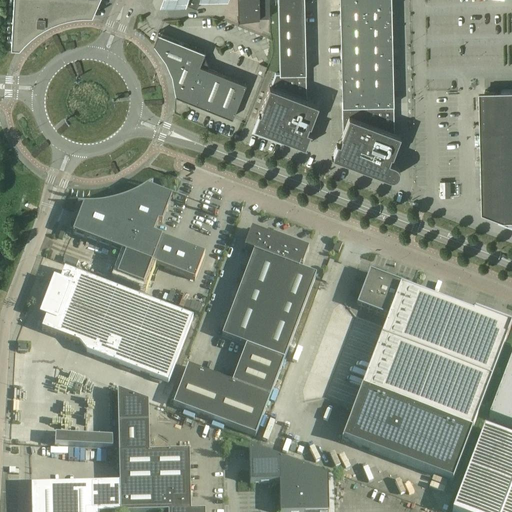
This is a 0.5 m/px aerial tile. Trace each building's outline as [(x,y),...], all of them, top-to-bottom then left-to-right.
[(92,16),(98,0),(13,0),(11,48),(19,48),(25,42),(31,37),(37,31),(44,27),(51,23),(59,20),(67,18),(75,16),(84,16),(92,16)] [(196,9),(199,0),(185,0),(184,4),(196,9)] [(238,18),(269,17),(269,0),(237,0),(237,15),(237,18),(238,18)] [(259,112),(253,126),(306,146),(306,145),(305,144),(310,132),(311,132),(311,131),(306,130),(309,124),(310,124),(318,103),(306,99),(303,0),(277,0),(279,73),(275,73),(271,85),(269,85),(261,106),(263,106),(261,112),(259,112)] [(399,173),(399,169),(398,165),(394,163),(394,150),(400,134),(394,132),(390,0),(339,0),(342,131),(341,136),(342,136),(340,142),(336,141),(336,142),(337,142),(332,155),(331,154),(331,155),(389,177),(393,178),(397,176),(399,173)] [(158,32),(157,32),(152,44),(153,45),(153,44),(165,60),(171,75),(175,94),(174,94),(174,95),(232,118),(246,83),(207,65),(204,59),(205,51),(204,51),(158,33),(158,32)] [(267,67),(259,64),(256,73),(263,76),(267,67)] [(482,212),(503,220),(506,221),(504,220),(511,219),(511,89),(501,90),(501,89),(501,90),(485,91),(486,140),(479,141),(480,141),(482,201),(482,212)] [(450,181),(440,182),(440,198),(450,198),(450,181)] [(82,209),(72,236),(125,256),(116,278),(143,288),(152,266),(194,282),(205,255),(153,236),(158,225),(162,225),(173,199),(148,190),(152,187),(152,186),(146,190),(137,195),(127,200),(116,204),(106,206),(95,207),(84,207),(77,207),(77,208),(82,209)] [(246,347),(284,362),(316,277),(299,270),(300,267),(302,268),(308,250),(280,240),(279,242),(272,239),(273,237),(263,233),(263,235),(261,235),(259,234),(257,233),(256,233),(254,233),(253,234),(252,234),(250,235),(249,236),(249,237),(248,239),(248,240),(244,250),(253,254),(221,338),(246,347)] [(342,245),(336,243),(332,252),(338,254),(342,245)] [(42,316),(37,329),(41,331),(79,345),(86,355),(119,367),(121,370),(129,373),(133,372),(149,379),(151,381),(159,384),(163,384),(168,386),(193,320),(75,276),(75,275),(64,271),(59,270),(54,283),(42,316)] [(361,390),(342,441),(452,483),(471,432),(511,327),(466,310),(465,311),(473,313),(472,315),(408,291),(409,289),(415,291),(369,273),(356,308),(388,320),(361,390)] [(203,306),(192,302),(189,310),(200,314),(203,306)] [(255,438),(284,362),(246,347),(232,384),(187,368),(173,407),(255,438)] [(511,357),(489,419),(511,428),(511,357)] [(190,511),(189,454),(148,455),(147,403),(117,391),(119,486),(119,511),(190,511)] [(511,511),(511,441),(483,430),(452,511),(511,511)] [(328,511),(327,478),(279,460),(249,449),(250,485),(279,484),(279,511),(328,511)] [(30,487),(30,511),(119,511),(119,486),(30,487)]
